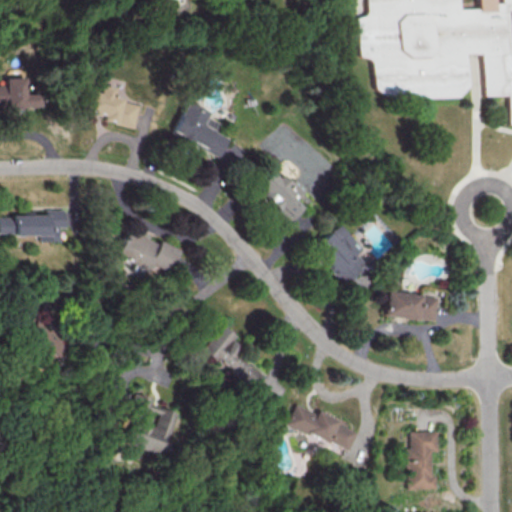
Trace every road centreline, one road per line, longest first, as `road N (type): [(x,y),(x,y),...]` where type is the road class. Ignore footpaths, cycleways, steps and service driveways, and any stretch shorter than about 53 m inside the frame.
road 1 (residential): [(511,376),(370,374),(318,346),(210,223),(160,188),(101,169),(0,166)]
road 2 (residential): [(485,511),(478,211)]
road 3 (residential): [(240,256),(166,319),(145,351)]
